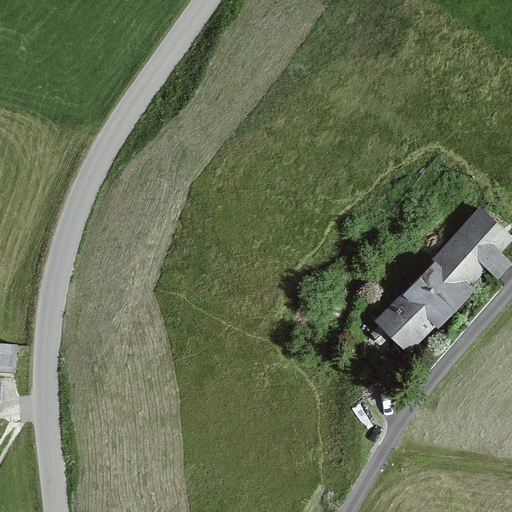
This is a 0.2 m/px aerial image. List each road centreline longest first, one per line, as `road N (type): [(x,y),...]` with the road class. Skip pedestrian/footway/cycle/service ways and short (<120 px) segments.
road 1 (tertiary): [(209,0),(106,148),(58,263),(46,379),(57,511)]
road 2 (unclassified): [(354,511),(405,425),(511,293)]
